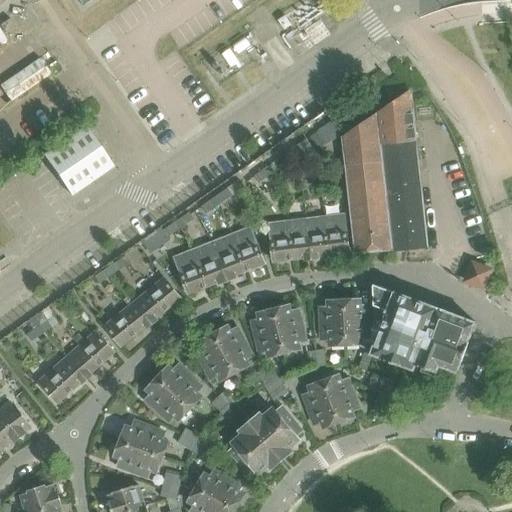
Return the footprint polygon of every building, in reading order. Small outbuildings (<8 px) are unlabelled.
[(285,16),(278,21),(285,30),(291,25),(285,16)] [(10,19),(0,24),(0,25),(5,33),(15,27),(10,19)] [(39,58),(0,85),(0,87),(10,102),(50,74),(39,58)] [(411,92),(344,138),(357,253),(393,249),(393,251),(400,251),(428,248),(422,186),(412,103),(411,93),(411,92)] [(85,126),(43,155),(70,196),(113,167),(85,126)] [(326,126),(319,131),(329,144),(335,140),(326,126)] [(318,132),(308,139),(317,151),(326,144),(318,132)] [(307,139),(299,146),(307,157),(315,151),(307,139)] [(287,154),(277,161),(284,170),(294,163),(287,154)] [(269,167),(255,176),(260,183),(273,173),(269,167)] [(215,198),(220,204),(233,195),(229,188),(215,198)] [(215,198),(202,207),(207,214),(220,204),(215,198)] [(177,222),(181,229),(195,220),(190,213),(177,222)] [(326,218),(330,255),(349,252),(347,232),(346,233),(344,215),(326,218)] [(318,256),(330,255),(326,218),(307,220),(312,259),(318,258),(318,256)] [(307,220),(289,222),(294,259),(306,258),(306,259),(312,259),(307,220)] [(177,222),(164,231),(168,238),(181,229),(177,222)] [(270,224),(273,242),(272,242),(275,262),(294,259),(289,222),(270,224)] [(237,246),(247,271),(265,264),(258,246),(257,246),(251,229),(234,235),(238,245),(237,246)] [(219,253),(217,253),(228,280),(236,277),(235,276),(247,271),(237,246),(238,245),(234,235),(215,243),(219,253)] [(215,243),(193,251),(197,262),(197,261),(207,287),(219,282),(220,284),(228,280),(217,253),(219,253),(215,243)] [(183,275),(182,276),(190,294),(207,287),(197,261),(197,262),(193,251),(176,258),(183,275)] [(109,268),(113,274),(127,265),(122,259),(109,268)] [(473,264),(467,281),(484,288),(491,270),(473,264)] [(109,268),(95,277),(100,283),(113,274),(109,268)] [(156,318),(181,299),(168,283),(164,278),(135,302),(153,324),(157,320),(156,318)] [(371,354),(382,358),(382,359),(404,367),(404,366),(415,370),(417,365),(437,373),(440,366),(457,372),(461,362),(469,343),(468,343),(474,327),(476,323),(427,305),(427,304),(414,299),(401,294),(401,295),(374,285),(373,286),(374,305),(375,326),(380,330),(371,354)] [(344,301),(346,345),(362,344),(362,338),(370,337),(369,306),(361,307),(360,300),(344,301)] [(329,308),(321,308),(322,339),(330,339),(330,346),(346,345),(344,301),(328,301),(329,308)] [(106,325),(110,330),(122,346),(147,326),(148,327),(153,324),(135,302),(106,325)] [(299,343),(307,341),(299,311),(291,313),(290,306),(274,310),(285,353),(300,349),(299,343)] [(260,320),(252,322),(260,352),(268,350),(269,357),(285,353),(274,310),(258,314),(260,320)] [(41,326),(46,333),(59,324),(54,317),(41,326)] [(41,326),(28,335),(32,342),(46,333),(41,326)] [(214,334),(235,373),(249,365),(246,359),(253,356),(238,328),(231,332),(228,327),(214,334)] [(96,332),(68,357),(87,379),(92,375),(91,374),(115,353),(102,338),(101,338),(96,332)] [(214,334),(200,342),(203,348),(196,352),(211,379),(218,375),(221,381),(235,373),(214,334)] [(316,351),(318,367),(328,366),(325,350),(316,351)] [(316,351),(308,352),(310,368),(318,367),(316,351)] [(365,353),(359,368),(367,371),(373,356),(365,353)] [(40,382),(46,388),(45,389),(58,403),(82,381),(83,383),(87,379),(68,357),(40,382)] [(169,367),(158,378),(190,409),(201,397),(197,393),(202,387),(180,365),(174,371),(169,367)] [(271,365),(264,369),(272,383),(279,378),(271,365)] [(264,369),(257,374),(266,387),(272,383),(264,369)] [(373,374),(368,389),(375,392),(381,377),(373,374)] [(352,411),(359,408),(349,379),(342,382),(339,376),(324,381),(339,422),(354,417),(352,411)] [(381,377),(375,392),(383,395),(388,379),(381,377)] [(147,390),(152,395),(147,400),(169,422),(175,416),(179,420),(190,409),(158,378),(147,390)] [(279,378),(272,383),(281,396),(288,392),(279,378)] [(388,379),(383,395),(390,397),(396,382),(388,379)] [(309,387),(311,393),(304,396),(314,424),(322,421),(324,428),(339,422),(324,381),(309,387)] [(272,383),(266,387),(274,401),(281,396),(272,383)] [(219,397),(230,409),(236,404),(225,392),(219,397)] [(219,397),(213,403),(224,415),(230,409),(219,397)] [(0,419),(16,441),(26,433),(25,431),(31,427),(15,406),(14,406),(10,402),(0,409),(0,419)] [(296,436),(302,430),(282,408),(276,413),(273,409),(263,418),(261,415),(251,423),(282,459),(291,451),(289,448),(299,439),(296,436)] [(0,419),(0,450),(1,452),(0,450),(14,440),(15,441),(16,441),(0,419)] [(127,427),(121,442),(162,457),(168,442),(162,440),(165,432),(136,422),(133,429),(127,427)] [(237,446),(231,452),(250,475),(256,469),(259,473),(269,465),(272,468),(282,459),(251,423),(241,431),(244,434),(234,443),(237,446)] [(186,429),(182,436),(196,444),(200,437),(186,429)] [(182,436),(178,443),(192,451),(196,444),(182,436)] [(196,444),(210,452),(214,445),(200,437),(196,444)] [(122,459),(119,467),(148,477),(151,470),(157,472),(162,457),(121,442),(115,457),(122,459)] [(196,444),(192,451),(206,459),(210,452),(196,444)] [(197,488),(235,509),(243,495),(237,492),(241,485),(215,471),(211,478),(205,474),(197,488)] [(166,473),(164,481),(180,484),(182,477),(166,473)] [(164,481),(163,489),(179,492),(180,484),(164,481)] [(109,495),(111,502),(109,502),(112,511),(127,511),(146,506),(142,492),(139,485),(134,487),(134,486),(113,493),(114,494),(109,495)] [(30,494),(22,497),(27,511),(38,511),(61,505),(57,492),(56,493),(54,486),(46,489),(45,487),(29,492),(30,494)] [(189,502),(195,506),(191,511),(233,511),(235,509),(197,488),(189,502)] [(163,489),(161,497),(177,500),(179,492),(163,489)]
